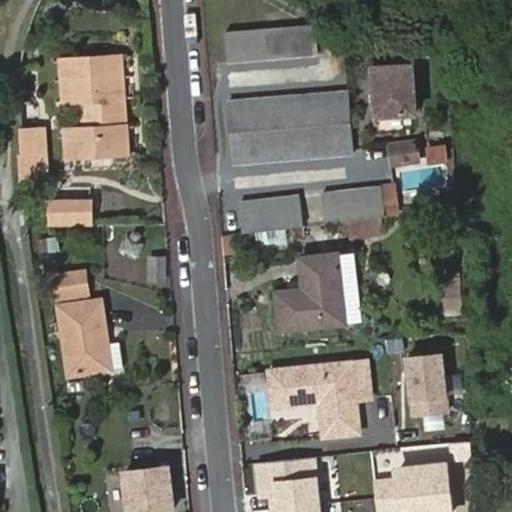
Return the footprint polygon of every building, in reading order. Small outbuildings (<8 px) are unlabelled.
[(227,61),(312,54),(309,23),(224,30),(227,61)] [(76,134),(79,159),(134,153),(123,58),(54,65),(57,105),(80,103),(80,108),(75,108),(77,127),(82,127),(82,134),(76,134)] [(411,66),(374,68),(376,116),(414,114),(411,66)] [(234,161),(351,151),(344,89),(228,99),(234,161)] [(20,128),(21,160),(21,185),(42,184),(38,127),(34,128),(20,128)] [(79,159),(76,134),(82,134),(82,127),(77,127),(59,129),(62,161),(79,159)] [(409,134),(388,136),(390,156),(412,155),(409,134)] [(448,142),(427,145),(430,164),(450,161),(448,142)] [(394,211),(391,184),(379,185),(382,212),(394,211)] [(382,212),(379,185),(322,192),(324,221),(382,215),(382,212)] [(63,191),(63,204),(91,204),(91,191),(63,191)] [(239,199),(242,229),(302,223),(299,194),(239,199)] [(91,204),(63,204),(62,221),(92,221),(91,204)] [(144,243),(125,235),(118,251),(136,259),(144,243)] [(275,291),(280,329),(348,322),(345,294),(356,293),(351,251),(299,257),(303,288),(275,291)] [(165,257),(148,257),(148,281),(165,282),(165,257)] [(86,270),(56,273),(60,299),(89,295),(86,270)] [(445,314),(462,315),(465,278),(448,277),(445,314)] [(102,301),(61,306),(70,376),(111,370),(107,344),(102,301)] [(120,342),(107,344),(111,370),(123,369),(120,342)] [(446,352),(410,355),(414,414),(450,412),(446,352)] [(368,398),(364,362),(282,369),(285,405),(318,403),(321,436),(355,433),(353,400),(368,398)] [(319,511),(314,456),(257,461),(260,494),(275,492),(276,511),(319,511)] [(456,511),(450,458),(395,464),(400,511),(456,511)] [(123,472),(128,511),(164,511),(172,511),(167,467),(123,472)]
